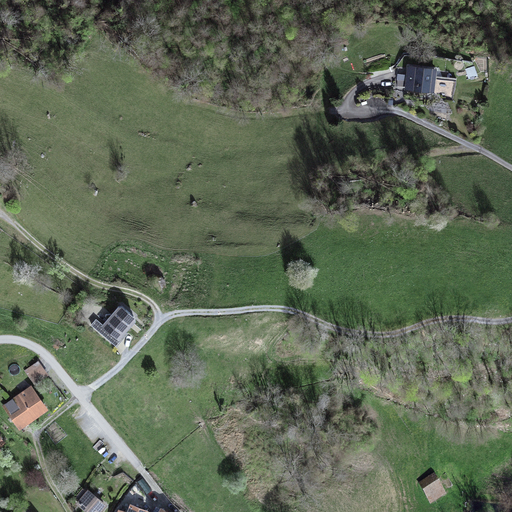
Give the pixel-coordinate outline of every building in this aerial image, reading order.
[(477,74),(473,66),(472,66),(469,62),(463,62),(469,79),(476,76),(477,74)] [(408,75),(408,81),(398,80),(397,86),(407,87),(407,89),(430,91),(430,93),(442,95),(445,101),(453,102),(455,82),(432,78),(433,70),(409,68),(408,75)] [(456,79),(442,77),(439,68),(437,68),(437,71),(433,70),(432,78),(455,82),(456,79)] [(113,334),(119,339),(125,332),(135,320),(134,317),(122,306),(119,307),(111,315),(111,314),(106,314),(106,319),(107,320),(103,325),(96,319),(91,325),(109,339),(113,334)] [(129,335),(125,332),(119,339),(113,334),(109,339),(119,348),(129,335)] [(35,384),(46,376),(37,362),(25,371),(35,384)] [(20,428),(30,420),(29,418),(45,407),(31,387),(4,406),(20,428)] [(419,485),(430,502),(444,493),(434,476),(419,485)] [(97,511),(101,511),(105,507),(83,489),(75,498),(80,502),(79,503),(89,511),(97,511),(98,511),(97,511)]
